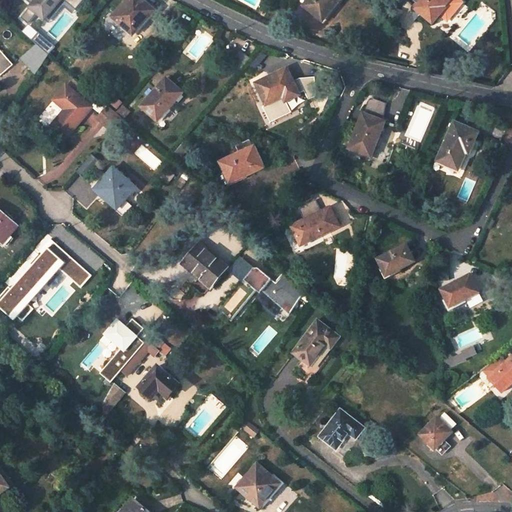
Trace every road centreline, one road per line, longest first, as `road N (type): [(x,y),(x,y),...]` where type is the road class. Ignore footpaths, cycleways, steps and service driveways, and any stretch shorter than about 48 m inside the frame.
road 1 (residential): [(361,67),(319,164),(324,183),(447,241),(476,230),(511,158)]
road 2 (residential): [(195,0),(361,67)]
road 3 (residential): [(361,67),(511,99)]
